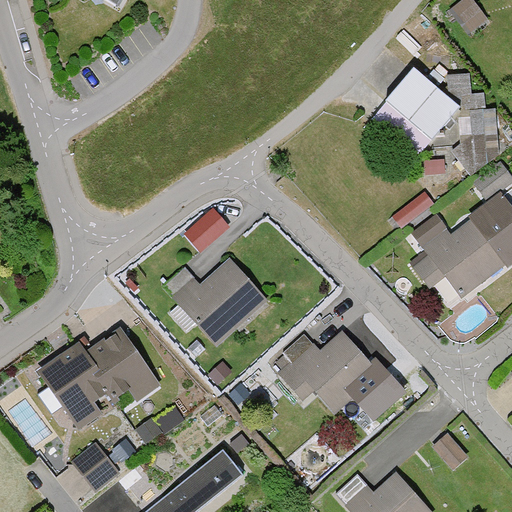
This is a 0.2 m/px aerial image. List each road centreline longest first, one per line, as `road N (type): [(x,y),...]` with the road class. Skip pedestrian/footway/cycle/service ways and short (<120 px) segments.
road 1 (residential): [(237,169),(459,383)]
road 2 (residential): [(40,129),(118,89),(175,40),(181,0)]
road 3 (residential): [(378,41),(237,169)]
road 4 (residential): [(237,169),(90,252)]
road 5 (residential): [(40,129),(56,201),(90,252)]
road 6 (residential): [(90,252),(61,297),(0,345)]
